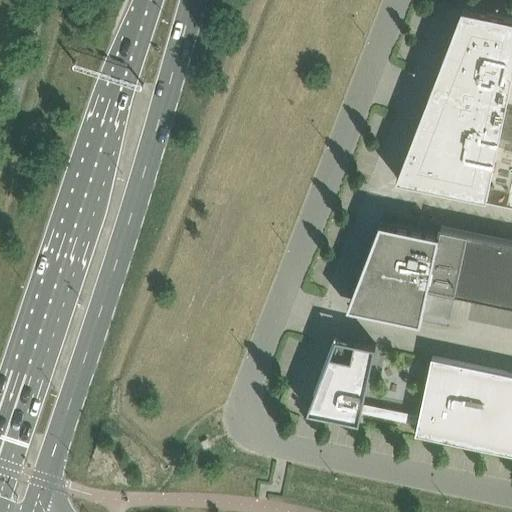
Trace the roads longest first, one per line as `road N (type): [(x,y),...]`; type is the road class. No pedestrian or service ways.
road 1 (unclassified): [(396,0),(244,411),(251,431),(268,442),(511,495)]
road 2 (secondary): [(32,511),(194,0)]
road 3 (secondary): [(147,0),(0,439)]
